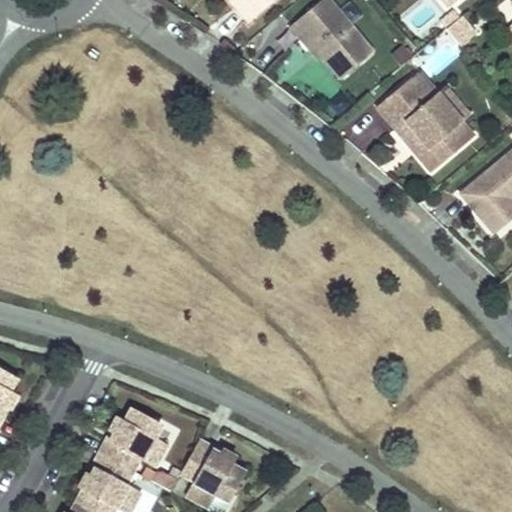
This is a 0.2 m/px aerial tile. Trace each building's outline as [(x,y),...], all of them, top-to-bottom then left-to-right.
[(274,0),(232,0),(250,21),(274,0)] [(374,51),(330,0),(322,0),(291,26),(303,39),(309,34),(325,53),(322,55),(342,79),(374,51)] [(446,29),(461,46),(477,34),(462,16),(446,29)] [(325,53),(309,34),(303,39),(312,50),(315,48),(322,55),(325,53)] [(310,67),(296,83),(313,98),(327,82),(310,67)] [(439,92),(421,71),(417,75),(434,96),(439,92)] [(464,122),(439,92),(434,96),(417,75),(377,107),(396,129),(402,124),(416,140),(419,137),(425,144),(415,152),(432,171),(475,135),(465,123),(464,122)] [(471,115),(446,86),(439,92),(464,122),(471,115)] [(416,140),(402,124),(396,129),(415,152),(425,144),(419,137),(416,140)] [(492,231),(511,215),(511,196),(510,194),(505,188),(511,182),(511,148),(459,191),(492,231)] [(0,415),(5,406),(9,409),(17,394),(10,390),(17,377),(0,367),(0,415)] [(0,415),(0,426),(9,409),(5,406),(0,415)] [(160,424),(131,408),(124,421),(116,417),(108,431),(113,434),(90,475),(86,473),(78,487),(82,490),(70,511),(112,511),(115,508),(122,511),(128,511),(140,492),(126,484),(140,459),(153,466),(165,444),(153,437),(160,424)] [(113,434),(108,431),(86,473),(90,475),(113,434)] [(220,450),(199,438),(196,443),(218,455),(220,450)] [(218,455),(196,443),(180,473),(193,480),(185,494),(208,507),(215,494),(228,501),(243,473),(230,466),(234,458),(220,450),(218,455)]
